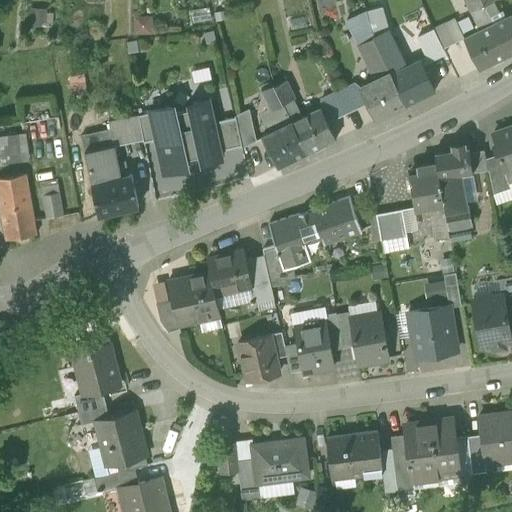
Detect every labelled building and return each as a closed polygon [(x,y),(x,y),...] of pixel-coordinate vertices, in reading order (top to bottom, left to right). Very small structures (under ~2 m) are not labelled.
[(471,12),(484,6),(481,0),(464,0),(470,12),(471,12)] [(494,1),(484,6),(493,23),(502,19),(494,1)] [(480,30),(493,23),(484,6),(471,12),(480,30)] [(47,8),(28,7),(28,25),(46,26),(47,8)] [(210,7),(191,10),(193,23),(212,20),(210,7)] [(511,14),(502,19),(493,23),(508,55),(511,53),(511,14)] [(152,15),(134,15),(134,34),(152,34),(152,15)] [(348,21),(357,39),(367,35),(358,17),(348,21)] [(455,18),(446,23),(456,43),(464,38),(455,18)] [(446,23),(433,29),(443,49),(456,43),(446,23)] [(479,69),(508,55),(493,23),(480,30),(464,38),(479,69)] [(429,56),(443,49),(433,29),(432,27),(418,34),(429,56)] [(396,49),(387,31),(373,38),(364,43),(362,38),(357,41),(368,62),(382,55),(396,49)] [(420,59),(405,67),(396,49),(382,55),(406,105),(435,91),(420,59)] [(377,119),(406,105),(382,55),(368,62),(374,76),(381,78),(361,88),(377,119)] [(209,66),(191,70),(193,83),(212,79),(209,66)] [(275,86),(283,103),(295,97),(287,80),(275,86)] [(71,84),(72,93),(87,91),(86,82),(71,84)] [(354,83),(335,92),(346,113),(365,105),(354,83)] [(261,91),(269,109),(270,110),(283,103),(275,86),(274,85),(261,91)] [(332,120),(346,113),(335,92),(321,99),(332,120)] [(213,121),(208,99),(188,104),(189,109),(176,112),(175,105),(150,110),(150,112),(156,139),(164,173),(189,167),(187,158),(199,155),(201,163),(222,158),(220,151),(213,121)] [(292,121),(283,103),(270,110),(269,109),(264,112),(273,130),(273,131),(292,121)] [(321,107),(292,121),(307,153),(336,139),(321,107)] [(242,146),(242,147),(256,141),(249,108),(235,115),(235,117),(242,146)] [(144,142),(156,139),(150,112),(138,115),(143,140),(144,142)] [(114,144),(114,145),(143,140),(138,115),(109,121),(110,128),(111,128),(114,144)] [(220,151),(242,146),(235,117),(213,121),(220,151)] [(307,153),(292,121),(273,131),(273,130),(262,135),(278,167),(307,153)] [(494,133),(498,145),(500,153),(498,154),(506,179),(508,178),(511,177),(511,126),(494,133)] [(81,135),(85,151),(114,144),(111,128),(110,128),(81,135)] [(26,133),(0,136),(0,137),(2,154),(4,163),(29,160),(26,133)] [(435,151),(437,163),(443,197),(463,194),(459,175),(473,173),(473,172),(470,152),(468,141),(449,144),(450,149),(435,151)] [(85,151),(99,215),(138,206),(131,175),(121,177),(114,145),(114,144),(85,151)] [(473,172),(488,170),(485,158),(484,150),(470,152),(473,172)] [(498,154),(485,158),(488,170),(489,170),(493,193),(510,187),(508,178),(506,179),(498,154)] [(444,204),(443,197),(437,163),(417,166),(418,172),(409,174),(415,206),(415,209),(431,206),(444,204)] [(473,173),(459,175),(463,194),(464,203),(477,200),(473,173)] [(0,178),(0,196),(13,194),(15,209),(18,208),(19,219),(33,217),(26,174),(0,178)] [(510,187),(493,193),(496,205),(511,199),(511,177),(508,178),(510,187)] [(43,194),(47,217),(70,213),(66,190),(43,194)] [(34,219),(33,217),(19,219),(18,208),(15,209),(13,194),(0,196),(0,207),(6,239),(37,234),(34,219)] [(446,213),(449,230),(470,226),(472,226),(469,205),(465,206),(464,203),(463,194),(443,197),(444,204),(446,213)] [(350,196),(313,208),(322,236),(324,244),(362,232),(350,196)] [(431,206),(432,216),(446,213),(444,204),(431,206)] [(415,206),(402,209),(406,232),(419,230),(415,209),(415,206)] [(305,242),(322,236),(313,208),(296,214),(305,242)] [(376,213),(381,239),(407,235),(406,232),(402,209),(376,213)] [(436,239),(450,237),(449,230),(446,213),(432,216),(436,239)] [(311,259),(305,242),(296,214),(269,224),(276,245),(283,268),(292,265),(311,259)] [(381,242),(375,214),(369,215),(374,243),(381,242)] [(470,226),(449,230),(450,237),(451,241),(472,238),(470,226)] [(407,235),(381,239),(384,253),(410,249),(407,235)] [(263,249),(264,255),(270,282),(296,278),(292,265),(283,268),(276,245),(263,249)] [(207,258),(211,272),(216,294),(250,286),(252,286),(246,259),(244,250),(207,258)] [(252,286),(270,282),(264,255),(246,259),(252,286)] [(454,271),(452,257),(439,259),(442,274),(454,271)] [(384,264),(370,266),(373,280),(387,277),(384,264)] [(219,308),(216,294),(211,272),(167,282),(172,301),(177,324),(178,324),(205,318),(220,315),(219,308)] [(449,305),(450,308),(461,305),(456,273),(444,275),(449,305)] [(511,280),(511,277),(498,279),(501,294),(502,294),(509,330),(511,329),(511,280)] [(153,282),(156,304),(169,301),(164,280),(153,282)] [(254,303),(254,304),(258,303),(274,299),(270,282),(252,286),(250,286),(254,300),(250,301),(250,303),(254,303)] [(250,286),(216,294),(219,308),(250,301),(254,300),(250,286)] [(492,345),(493,350),(505,348),(504,343),(511,341),(509,330),(502,294),(501,294),(493,296),(489,293),(478,295),(475,299),(473,299),(481,347),(492,345)] [(276,307),(274,299),(258,303),(259,311),(276,307)] [(172,301),(169,301),(156,304),(161,322),(168,332),(179,328),(178,324),(177,324),(172,301)] [(349,311),(351,318),(377,313),(375,301),(348,306),(349,311)] [(413,336),(416,358),(457,351),(450,308),(449,305),(408,312),(413,336)] [(292,312),(295,326),(325,321),(324,314),(326,314),(325,306),(292,312)] [(349,311),(337,313),(341,338),(341,339),(353,337),(350,318),(351,318),(349,311)] [(329,340),(341,338),(337,313),(337,312),(326,314),(324,314),(325,321),(326,321),(329,340)] [(355,345),(358,365),(389,359),(381,312),(377,313),(351,318),(350,318),(353,337),(355,345)] [(413,336),(408,312),(394,315),(398,338),(413,336)] [(223,325),(220,315),(205,318),(207,329),(223,325)] [(303,370),(303,372),(334,366),(331,350),(329,340),(326,321),(325,321),(295,326),(298,343),(303,370)] [(275,358),(287,355),(285,346),(282,332),(270,334),(275,358)] [(239,341),(248,380),(279,373),(275,358),(270,334),(239,341)] [(353,337),(341,339),(343,348),(355,345),(353,337)] [(331,350),(343,348),(341,339),(341,338),(329,340),(331,350)] [(83,392),(84,394),(103,389),(120,384),(109,342),(72,352),(83,392)] [(298,343),(285,346),(287,355),(291,372),(303,370),(298,343)] [(75,395),(79,411),(107,404),(103,389),(84,394),(83,392),(75,395)] [(109,415),(107,404),(79,411),(82,423),(96,420),(96,419),(109,415)] [(106,460),(107,462),(116,459),(122,458),(145,452),(146,452),(135,409),(109,415),(96,419),(96,420),(103,446),(108,445),(112,458),(106,460)] [(511,450),(511,411),(479,416),(481,435),(484,454),(511,450)] [(410,463),(411,463),(435,460),(436,470),(438,470),(458,467),(453,420),(405,426),(406,434),(408,446),(410,463)] [(327,438),(331,477),(334,477),(355,474),(382,471),(383,471),(380,449),(378,431),(327,438)] [(391,436),(392,448),(408,446),(406,434),(391,436)] [(467,437),(472,474),(487,472),(486,464),(485,464),(484,454),(481,435),(467,437)] [(234,444),(237,461),(255,459),(253,445),(252,439),(234,441),(234,444)] [(255,459),(257,481),(293,477),(307,475),(302,439),(253,445),(255,459)] [(218,446),(221,472),(238,470),(237,461),(234,444),(218,446)] [(103,446),(106,460),(112,458),(108,445),(103,446)] [(408,446),(392,448),(397,491),(414,489),(413,481),(411,463),(410,463),(408,446)] [(385,493),(397,491),(392,448),(380,449),(383,471),(382,471),(385,493)] [(485,464),(486,464),(511,460),(511,450),(484,454),(485,464)] [(117,463),(119,471),(135,467),(148,464),(145,452),(122,458),(123,462),(117,463)] [(119,471),(117,463),(116,459),(107,462),(85,467),(88,479),(94,477),(119,471)] [(238,470),(240,490),(258,487),(257,481),(255,459),(237,461),(238,470)] [(439,477),(438,470),(436,470),(435,460),(411,463),(413,481),(439,477)] [(139,483),(135,467),(119,471),(94,477),(98,493),(120,487),(139,483)] [(438,470),(439,477),(459,475),(458,467),(438,470)] [(355,474),(334,477),(335,488),(356,486),(355,474)] [(439,477),(413,481),(414,489),(460,483),(459,475),(439,477)] [(98,493),(94,477),(88,479),(65,484),(68,500),(98,493)] [(120,487),(126,511),(168,511),(160,477),(139,483),(120,487)] [(258,487),(240,490),(241,500),(295,493),(293,477),(257,481),(258,487)] [(318,492),(300,486),(294,504),(312,510),(318,492)] [(414,489),(397,491),(399,502),(416,500),(414,489)] [(417,511),(416,500),(399,502),(400,511),(417,511)]
